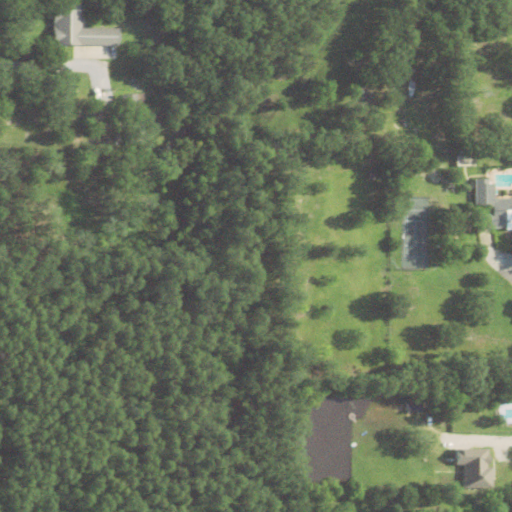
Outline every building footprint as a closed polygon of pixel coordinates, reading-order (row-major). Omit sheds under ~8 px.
[(51,41),(52,2),(81,2),(80,26),(118,27),(117,43),(51,41)] [(118,92),(142,91),(143,109),(119,111),(118,92)] [(402,173),(403,151),(416,151),(415,174),(402,173)] [(454,153),(474,153),(474,163),(455,163),(454,153)] [(391,188),(391,171),(399,171),(399,188),(391,188)] [(493,181),(493,196),(511,196),(511,226),(478,226),(479,211),(490,211),(490,204),(487,204),(487,203),(474,202),(474,186),(469,186),(469,179),(473,179),(473,177),(487,177),(487,181),(493,181)] [(489,392),(490,398),(469,398),(469,387),(486,387),(486,392),(489,392)] [(464,488),(494,487),(493,467),(490,467),(489,449),(456,449),(456,465),(464,465),(464,488)]
